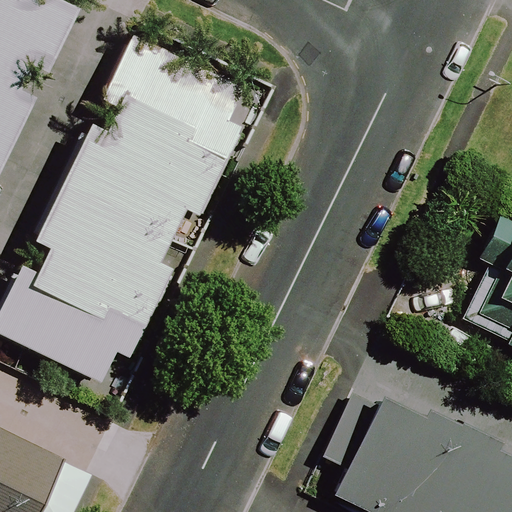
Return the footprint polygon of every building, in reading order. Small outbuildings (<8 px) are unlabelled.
[(0,0),(0,265),(115,26),(59,0),(0,0)] [(273,105),(154,49),(12,343),(131,400),(273,105)] [(511,231),(488,220),(443,320),(511,351),(511,231)] [(511,511),(511,468),(374,400),(325,499),(351,511),(511,511)] [(76,511),(99,466),(0,418),(0,511),(76,511)]
